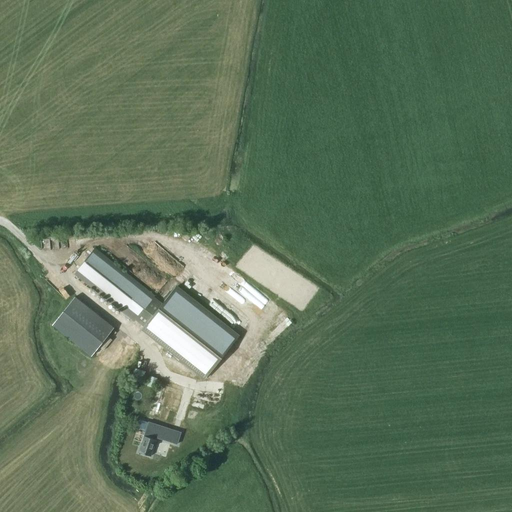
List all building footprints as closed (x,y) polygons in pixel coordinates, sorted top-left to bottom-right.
[(43,249),(62,248),(62,244),(77,244),(77,235),(43,236),(43,249)] [(155,296),(95,248),(74,274),(135,322),(136,320),(144,327),(143,328),(206,378),(238,338),(175,288),(162,304),(154,298),(155,296)] [(52,325),(91,356),(114,328),(75,296),(52,325)] [(265,304),(269,307),(266,311),(270,314),(269,315),(274,319),(282,308),(269,298),(265,304)] [(134,369),(131,381),(141,384),(145,372),(134,369)] [(150,376),(147,386),(154,388),(157,379),(150,376)] [(178,444),(194,390),(160,379),(146,425),(148,425),(139,452),(151,456),(157,437),(178,444)]
